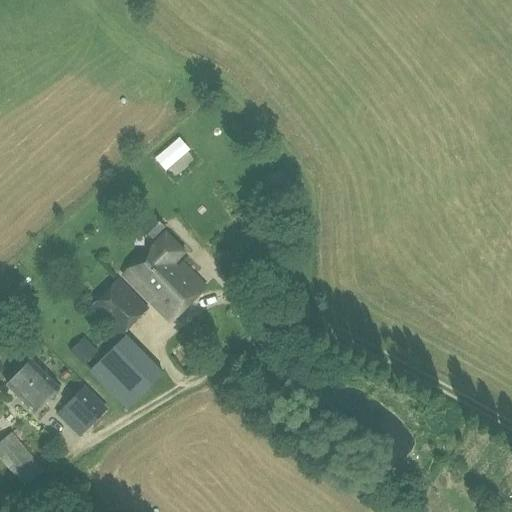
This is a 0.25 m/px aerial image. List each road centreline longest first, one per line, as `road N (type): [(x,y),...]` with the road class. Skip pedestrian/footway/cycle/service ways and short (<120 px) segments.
road 1 (track): [(71,446),(262,337),(308,323),(336,326),(511,427)]
road 2 (unknown): [(308,323),(312,181),(155,0)]
